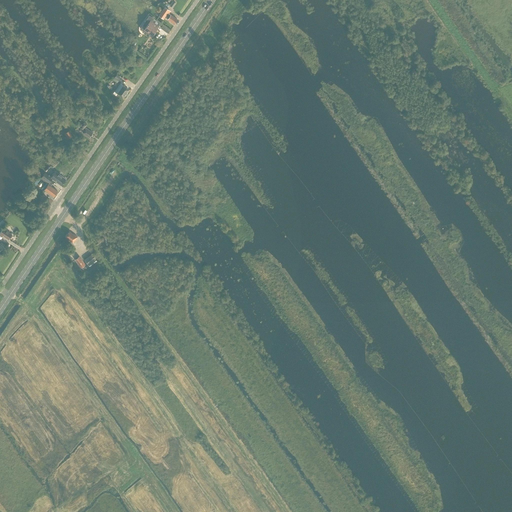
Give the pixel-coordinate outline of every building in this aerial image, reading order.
[(164,6),(160,12),(158,15),(163,19),(164,16),(168,19),(174,23),(177,19),(171,15),(167,12),(168,9),(164,6)] [(158,26),(157,25),(159,22),(154,19),(149,15),(140,29),(148,35),(150,33),(152,35),(158,26)] [(115,91),(123,97),(129,89),(120,83),(115,91)] [(90,137),(93,132),(86,128),(85,128),(87,124),(84,122),(80,128),(84,130),(83,132),(90,137)] [(45,173),(43,176),(51,182),(53,179),(61,185),(66,179),(56,171),(51,177),(45,173)] [(43,176),(43,177),(41,179),(48,184),(44,189),(54,196),(58,191),(51,186),(52,184),(50,182),(51,182),(43,176)] [(3,228),(0,233),(0,235),(2,237),(3,235),(9,239),(12,234),(6,230),(3,228)] [(73,234),(69,231),(65,236),(73,242),(77,237),(73,233),(73,234)] [(84,259),(88,266),(97,259),(93,253),(84,259)] [(85,264),(79,256),(75,259),(81,267),(85,264)]
